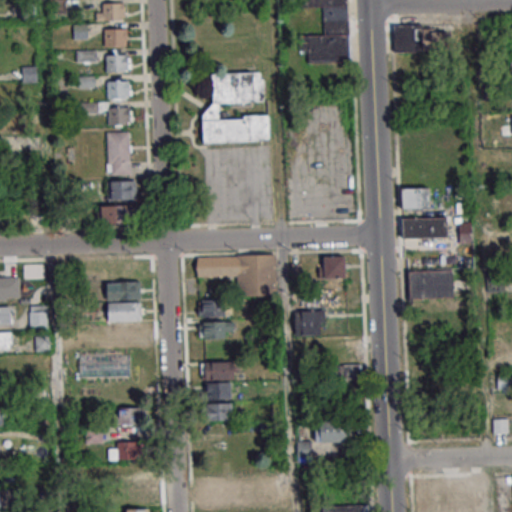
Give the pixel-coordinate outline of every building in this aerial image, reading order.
[(308,63),(349,62),(347,0),(300,0),(301,8),(323,7),(324,35),(298,36),(299,50),(308,50),(308,63)] [(102,11),(96,11),(96,20),(124,20),(124,2),(102,2),(102,11)] [(392,25),(393,52),(421,51),(422,49),(420,24),(392,25)] [(126,27),(104,27),(104,46),(126,46),(126,27)] [(431,27),(421,28),(422,49),(446,49),(446,31),(431,31),(431,27)] [(129,71),(129,53),(105,53),(106,71),(129,71)] [(36,82),(36,66),(22,66),(22,82),(36,82)] [(269,140),(269,115),(220,117),(219,102),(263,102),(263,72),(207,73),(208,142),(269,140)] [(131,79),(107,79),(107,98),(131,98),(131,79)] [(131,124),(131,103),(87,103),(87,112),(97,112),(97,110),(108,110),(108,124),(131,124)] [(107,173),(129,173),(129,131),(107,131),(107,173)] [(136,180),(107,180),(107,199),(136,199),(136,180)] [(400,188),(401,209),(428,208),(427,188),(402,188),(400,188)] [(134,205),(101,205),(101,223),(134,223),(134,205)] [(401,218),(402,238),(447,237),(446,217),(401,218)] [(196,255),(196,276),(237,276),(237,295),(276,295),(276,254),(196,255)] [(322,256),(322,278),(344,277),(343,256),(322,256)] [(137,262),(109,262),(109,278),(137,278),(137,262)] [(405,270),(406,299),(452,298),(451,269),(405,270)] [(0,300),(19,300),(19,277),(0,277),(0,300)] [(140,299),(140,282),(107,282),(107,299),(140,299)] [(228,316),(228,299),(200,299),(200,316),(228,316)] [(142,301),(106,301),(106,320),(142,320),(142,301)] [(47,305),(30,305),(30,328),(47,328),(47,305)] [(11,307),(0,306),(0,323),(11,324),(11,307)] [(294,310),(294,335),(323,335),(323,310),(294,310)] [(200,338),(233,338),(233,321),(200,321),(200,338)] [(141,341),(141,322),(108,322),(108,341),(141,341)] [(0,348),(11,349),(11,332),(0,332),(0,348)] [(46,346),(46,337),(36,337),(36,346),(46,346)] [(233,361),(200,361),(200,379),(233,379),(233,361)] [(333,364),(333,382),(361,382),(361,364),(333,364)] [(231,399),(231,382),(205,382),(205,399),(231,399)] [(142,403),(142,385),(111,385),(111,403),(142,403)] [(231,403),(206,403),(206,419),(231,419),(231,403)] [(142,424),(142,408),(115,408),(115,424),(142,424)] [(347,421),(314,421),(314,431),(298,430),(298,459),(311,459),(311,441),(347,441),(347,421)] [(142,441),(111,441),(111,459),(142,459),(142,441)] [(230,442),(204,442),(204,460),(230,460),(230,442)] [(124,484),(147,484),(147,466),(124,466),(124,484)] [(416,479),(417,511),(482,511),(481,477),(416,479)] [(235,482),(210,482),(210,500),(235,500),(235,482)] [(147,488),(126,488),(126,505),(147,505),(147,488)]
